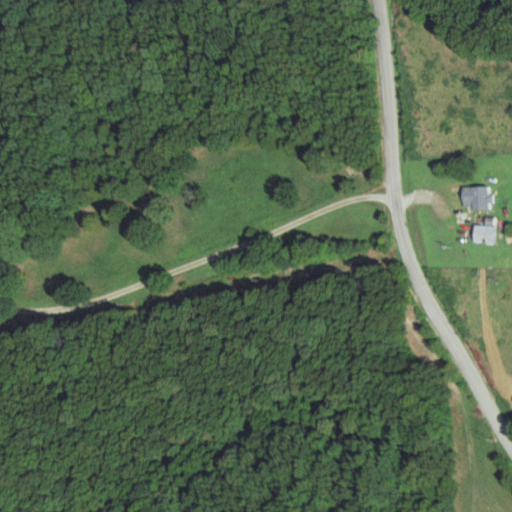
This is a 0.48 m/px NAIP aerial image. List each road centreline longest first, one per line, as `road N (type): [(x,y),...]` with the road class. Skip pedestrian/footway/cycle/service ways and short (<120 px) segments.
road 1 (residential): [(462,226),(430,200),(360,202),(233,261),(101,309),(47,318),(0,309)]
road 2 (residential): [(511,451),(403,252),(376,0)]
